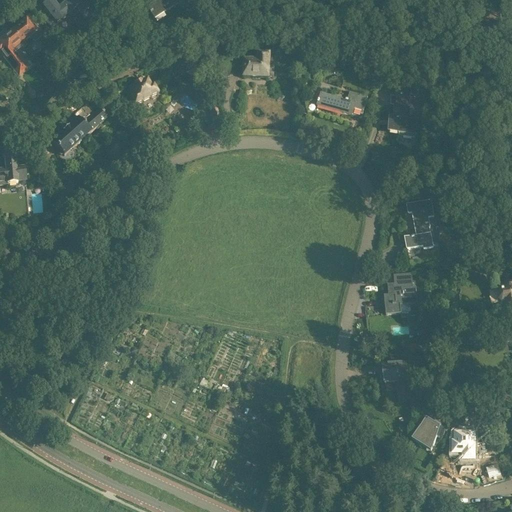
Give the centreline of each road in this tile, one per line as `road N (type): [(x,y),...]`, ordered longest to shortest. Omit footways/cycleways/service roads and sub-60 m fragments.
road 1 (residential): [(511,487),(436,491),(388,471),(358,441),(343,399),(342,347),(372,212),(363,182),(335,160),(262,142),(205,149),(154,174),(55,251),(0,251)]
road 2 (residential): [(50,107),(192,42),(309,8),(377,23),(437,62)]
road 3 (tertiary): [(225,511),(85,448),(0,392)]
road 4 (tertiary): [(0,420),(167,511)]
road 5 (track): [(260,511),(291,335)]
road 6 (residential): [(50,107),(127,0)]
